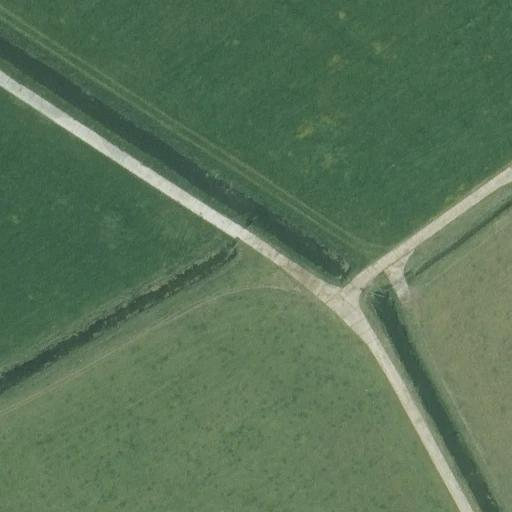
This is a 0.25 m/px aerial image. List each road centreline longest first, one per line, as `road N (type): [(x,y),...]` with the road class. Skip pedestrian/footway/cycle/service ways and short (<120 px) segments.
road 1 (track): [(0,77),(340,306)]
road 2 (track): [(466,511),(370,338),(340,306)]
road 3 (track): [(340,306),(380,265),(511,173)]
